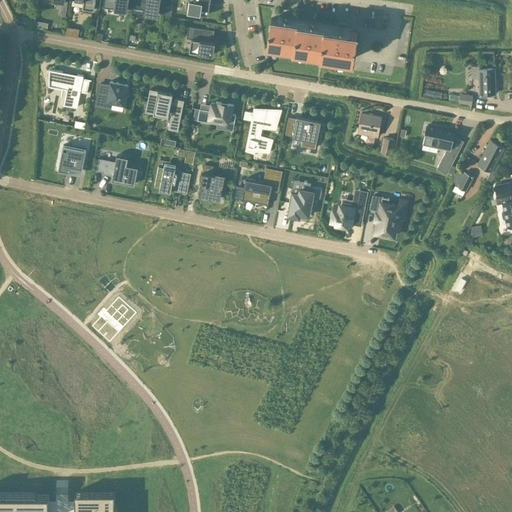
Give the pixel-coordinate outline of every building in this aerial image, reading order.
[(83,0),(83,7),(94,9),(95,0),(83,0)] [(103,0),(103,7),(127,10),(128,0),(103,0)] [(135,0),(134,11),(158,15),(160,0),(135,0)] [(188,0),(187,12),(207,14),(208,15),(210,6),(208,6),(209,3),(210,3),(210,0),(188,0)] [(307,54),(308,54),(308,48),(314,49),(314,52),(337,56),(336,58),(337,58),(337,56),(353,58),(358,31),(346,29),(346,25),(342,24),(341,24),(341,25),(337,25),(336,28),(271,18),(267,45),(275,46),(275,43),(281,44),(280,50),(281,50),(282,44),(288,45),(287,48),(301,50),(302,47),(308,48),(307,54)] [(67,26),(65,34),(78,36),(78,34),(81,35),(82,31),(79,30),(79,28),(67,26)] [(189,26),(187,37),(191,38),(189,51),(213,54),(215,41),(202,39),(203,32),(213,34),(213,29),(189,26)] [(480,93),(481,93),(481,95),(484,99),(487,99),(489,95),(489,93),(496,93),(495,68),(479,68),(480,93)] [(49,69),(49,83),(70,87),(66,104),(77,107),(80,91),(87,93),(90,79),(83,77),(83,75),(77,74),(77,76),(72,75),(72,73),(49,69)] [(98,93),(95,105),(111,108),(112,101),(124,104),(127,88),(128,84),(110,81),(108,95),(98,93)] [(150,88),(146,109),(154,111),(153,113),(163,115),(168,116),(168,114),(169,111),(172,112),(168,128),(178,130),(184,100),(175,98),(174,101),(171,100),(172,97),(173,93),(171,93),(150,88)] [(472,104),(473,95),(460,93),(459,102),(472,104)] [(199,108),(197,120),(218,124),(219,120),(229,121),(235,122),(235,119),(236,114),(232,114),(234,104),(224,102),(216,101),(216,103),(212,102),(210,110),(199,108)] [(245,110),(244,118),(251,120),(248,138),(250,139),(246,150),(254,153),(256,148),(269,151),(273,139),(264,136),(260,135),(262,124),(267,124),(267,127),(276,128),(278,112),(260,110),(259,113),(245,110)] [(362,112),(358,132),(369,134),(369,136),(375,138),(375,135),(378,136),(380,124),(382,124),(382,120),(381,118),(381,116),(362,112)] [(289,116),(285,133),(293,134),(293,136),(302,138),(301,145),(315,148),(317,141),(320,122),(321,120),(308,118),(297,116),(297,118),(295,117),(289,116)] [(447,174),(464,141),(454,135),(454,131),(455,132),(455,131),(427,124),(423,142),(447,147),(437,168),(447,174)] [(392,153),(395,138),(383,136),(380,151),(392,153)] [(491,139),(478,163),(492,171),(487,179),(491,182),(497,170),(493,168),(504,147),(491,139)] [(63,144),(59,169),(70,171),(70,170),(81,172),(81,168),(82,168),(85,155),(86,149),(63,144)] [(187,150),(185,162),(193,163),(195,151),(187,150)] [(134,184),(138,166),(127,164),(128,157),(117,154),(115,161),(99,158),(96,170),(102,171),(102,173),(113,175),(112,179),(134,184)] [(158,166),(155,186),(160,187),(171,189),(178,190),(179,186),(182,171),(175,169),(176,164),(171,163),(165,162),(164,167),(158,166)] [(322,162),(320,172),(327,173),(329,163),(322,162)] [(201,178),(200,184),(203,185),(203,188),(202,188),(200,197),(208,199),(209,197),(211,197),(211,199),(220,201),(222,189),(221,189),(221,187),(223,187),(225,174),(216,172),(215,174),(212,173),(214,165),(204,163),(202,171),(201,178)] [(246,178),(242,199),(267,204),(268,204),(272,183),(273,179),(281,181),(283,170),(266,166),(263,181),(246,178)] [(455,185),(452,190),(463,195),(466,190),(474,175),(465,171),(463,173),(457,170),(454,174),(455,185)] [(508,227),(511,226),(511,199),(511,200),(510,194),(511,193),(511,191),(510,181),(495,184),(497,196),(503,195),(504,201),(502,201),(504,210),(502,210),(502,213),(503,216),(504,218),(506,218),(508,227)] [(291,191),(289,203),(291,203),(289,212),(299,213),(309,215),(312,196),(320,198),(322,188),(309,186),(308,190),(300,188),(299,193),(291,191)] [(370,208),(379,210),(379,212),(377,211),(375,218),(378,219),(375,232),(394,235),(395,227),(398,228),(400,217),(403,218),(405,206),(388,202),(389,198),(373,195),(370,208)] [(331,220),(337,222),(336,224),(347,226),(347,224),(352,225),(354,213),(363,215),(366,198),(358,196),(356,207),(340,204),(340,206),(334,205),(331,220)] [(478,225),(471,227),(473,236),(479,235),(478,225)] [(461,277),(456,288),(460,291),(466,280),(461,277)] [(0,511),(49,511),(49,499),(49,492),(36,492),(36,491),(36,490),(0,490),(0,511)] [(117,511),(117,503),(115,503),(115,490),(75,490),(75,499),(75,511),(117,511)]
